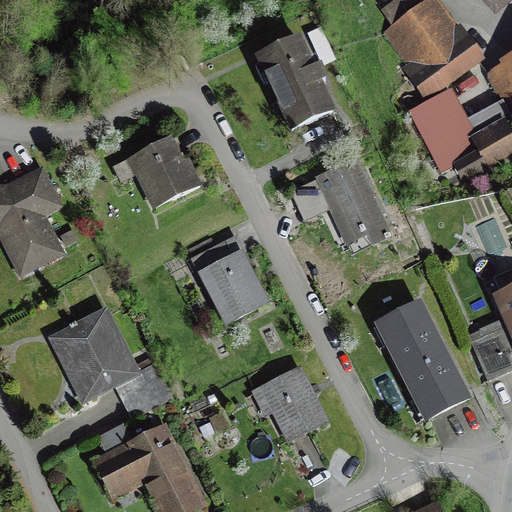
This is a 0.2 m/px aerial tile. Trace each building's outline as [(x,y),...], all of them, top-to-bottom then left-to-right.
[(394,0),(370,17),(422,93),(466,63),(422,0),(394,0)] [(305,40),(257,62),(292,137),(340,116),(305,40)] [(511,59),(484,74),(509,116),(511,114),(511,59)] [(441,187),(511,149),(511,122),(509,116),(470,137),(447,95),(404,119),(441,187)] [(178,143),(131,167),(156,217),(203,193),(178,143)] [(362,170),(295,199),(310,232),(333,222),(351,262),(395,243),(362,170)] [(0,239),(21,278),(24,285),(69,262),(48,224),(66,213),(43,176),(9,192),(0,191),(0,239)] [(192,257),(195,264),(228,334),(273,313),(247,260),(236,266),(224,242),(192,257)] [(511,292),(493,301),(511,344),(511,292)] [(426,308),(380,331),(428,431),(475,409),(426,308)] [(51,342),(86,413),(118,397),(132,425),(177,403),(162,374),(145,383),(111,313),(51,342)] [(493,339),(476,348),(493,380),(510,370),(493,339)] [(305,378),(258,401),(289,462),(335,438),(305,378)] [(121,426),(98,437),(104,450),(127,439),(121,426)] [(210,511),(171,431),(96,466),(116,507),(141,495),(149,511),(210,511)]
